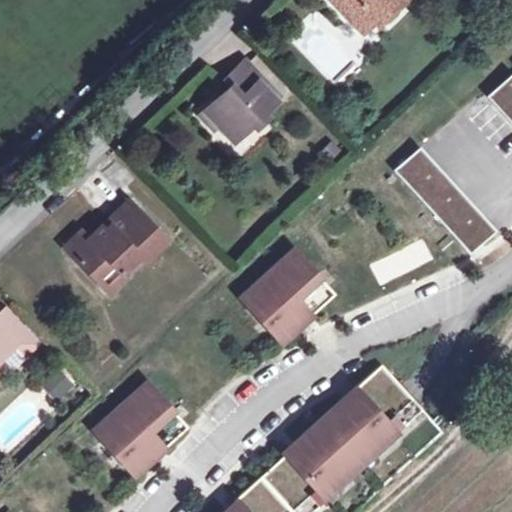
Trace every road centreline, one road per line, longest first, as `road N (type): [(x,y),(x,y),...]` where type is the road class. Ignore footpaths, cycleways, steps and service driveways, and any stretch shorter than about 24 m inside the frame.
road 1 (residential): [(0,231),(241,0)]
road 2 (track): [(367,511),(444,445),(511,333)]
